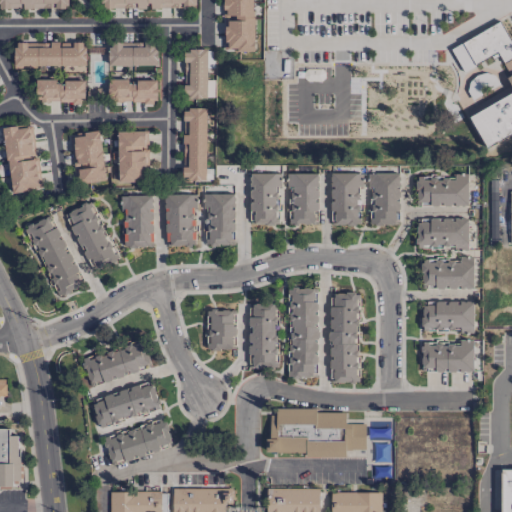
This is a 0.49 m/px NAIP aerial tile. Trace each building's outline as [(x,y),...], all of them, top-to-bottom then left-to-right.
[(67,0),(0,0),(0,8),(11,9),(33,9),(33,8),(67,8),(67,0)] [(100,0),(101,8),(115,8),(147,8),(147,9),(160,9),(160,8),(195,8),(194,0),(100,0)] [(253,51),(253,0),(223,0),(223,51),(253,51)] [(511,133),(511,43),(502,22),(451,48),(462,71),(497,54),(511,83),(511,94),(470,115),(486,147),(511,133)] [(85,67),(85,42),(60,42),(28,43),(28,42),(14,42),(15,67),(85,67)] [(109,66),(157,65),(157,42),(122,42),(122,43),(108,43),(109,66)] [(207,50),(184,50),(183,98),(206,98),(207,50)] [(35,79),(35,102),(84,103),(84,81),(59,80),(35,79)] [(108,80),(108,102),(156,102),(156,80),(108,80)] [(206,108),(183,108),(182,180),(205,181),(206,108)] [(5,127),(9,193),(28,191),(28,187),(36,187),(32,126),(17,127),(17,126),(5,127)] [(105,181),(99,131),(70,134),(75,184),(105,181)] [(118,182),(132,182),(132,179),(145,179),(145,151),(144,151),(144,131),(118,131),(118,182)] [(250,173),(250,211),(254,211),(254,225),(279,224),(278,173),(250,173)] [(289,173),(288,224),(317,224),(318,174),(289,173)] [(362,173),(331,173),(331,225),(359,225),(359,186),(363,186),(362,173)] [(399,173),(367,173),(367,187),(371,187),(371,225),(399,225),(399,173)] [(468,206),(467,174),(454,174),(454,178),(416,178),(416,206),(468,206)] [(194,246),(195,194),(165,194),(165,246),(194,246)] [(202,194),(203,207),(207,207),(208,246),(234,245),(233,194),(202,194)] [(152,195),(122,196),(123,247),(153,246),(152,195)] [(52,216),(27,228),(59,298),(82,287),(76,272),(78,271),(52,216)] [(415,227),(416,227),(416,223),(419,223),(419,222),(427,222),(427,223),(428,223),(428,219),(430,219),(430,218),(431,218),(437,218),(438,218),(438,219),(439,219),(439,223),(442,222),(442,220),(443,220),(443,218),(450,218),(450,219),(451,219),(452,222),(453,222),(453,218),(454,218),(457,217),(457,218),(458,218),(458,219),(459,219),(459,218),(460,218),(463,218),(463,219),(466,219),(466,218),(466,220),(467,250),(454,250),(452,250),(452,247),(454,247),(454,245),(448,245),(448,247),(442,247),(442,245),(436,245),(436,247),(429,247),(429,245),(421,245),(421,248),(417,248),(417,244),(415,244),(415,239),(417,239),(417,234),(415,234),(415,227)] [(421,265),(421,274),(422,274),(422,276),(421,276),(421,282),(422,282),(422,284),(421,284),(421,289),(426,289),(426,286),(432,286),(432,285),(435,285),(435,289),(437,289),(437,290),(442,290),(442,289),(444,289),(444,287),(447,287),(447,290),(448,290),(448,291),(455,291),(455,290),(457,290),(457,288),(459,288),(459,290),(463,290),(465,290),(469,290),(473,290),(473,257),(472,257),(472,256),(467,256),(467,255),(464,255),(464,256),(460,256),(460,257),(459,257),(459,263),(454,263),(454,262),(447,262),(447,259),(441,259),(441,256),(435,256),(435,258),(427,258),(427,260),(423,260),(423,265),(421,265)] [(317,289),(289,289),(289,378),(317,378),(317,289)] [(329,293),(329,370),(332,370),(332,382),(358,382),(358,293),(329,293)] [(421,325),(422,325),(422,329),(427,329),(427,326),(434,326),(434,328),(441,328),(441,326),(447,326),(447,328),(454,328),(454,326),(459,326),(459,332),(465,332),(465,333),(468,333),(468,332),(473,332),(472,301),(470,301),(470,300),(465,300),(465,301),(464,301),(464,300),(459,300),(459,303),(457,303),(457,301),(456,301),(456,300),(449,300),(447,300),(447,303),(444,303),(444,301),(443,301),(443,300),(437,300),(437,301),(435,301),(435,305),(433,305),(433,304),(427,304),(427,305),(423,305),(423,308),(422,308),(422,314),(422,316),(421,316),(421,325)] [(250,368),(277,367),(275,303),(248,304),(250,368)] [(235,312),(208,311),(208,349),(234,350),(235,312)] [(91,387),(151,366),(141,339),(82,361),(91,387)] [(422,370),(426,370),(427,371),(436,371),(436,372),(442,372),(442,371),(444,371),(444,368),(447,368),(447,371),(448,371),(448,372),(455,372),(455,371),(457,371),(456,369),(459,369),(459,372),(463,372),(463,371),(465,371),(465,372),(469,372),(469,371),(472,371),(472,340),(467,340),(467,339),(463,339),(457,339),(457,343),(452,343),(452,344),(447,344),(447,342),(441,342),(441,339),(434,339),(434,341),(421,341),(421,346),(420,346),(420,352),(422,352),(422,357),(421,358),(421,363),(423,363),(423,367),(422,367),(422,370)] [(91,401),(99,427),(160,409),(152,383),(91,401)] [(265,453),(305,453),(305,458),(345,458),(345,450),(365,450),(365,424),(345,424),(345,412),(315,412),(315,410),(269,411),(269,439),(265,439),(265,453)] [(111,464),(173,447),(166,422),(104,438),(111,464)] [(0,428),(0,484),(13,484),(13,481),(19,481),(18,435),(9,435),(9,429),(0,428)] [(500,511),(500,468),(511,468),(511,511),(500,511)] [(224,511),(224,504),(232,504),(232,488),(172,489),(172,511),(224,511)] [(318,511),(319,489),(267,488),(266,511),(318,511)] [(109,491),(108,511),(160,511),(160,491),(109,491)] [(380,511),(381,492),(330,492),(330,511),(380,511)]
